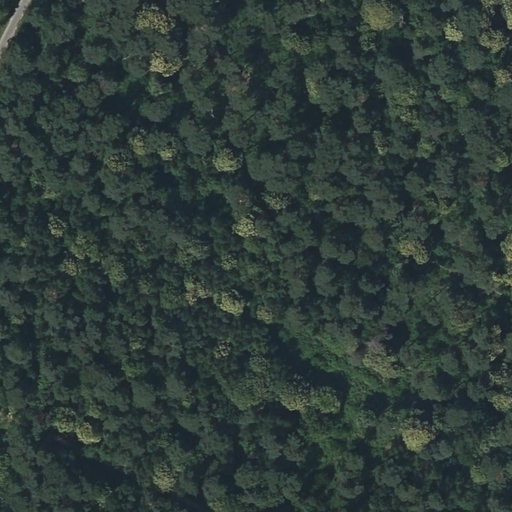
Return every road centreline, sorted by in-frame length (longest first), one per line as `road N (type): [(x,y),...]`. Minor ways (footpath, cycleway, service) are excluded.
road 1 (track): [(511,296),(0,47)]
road 2 (track): [(0,412),(204,511)]
